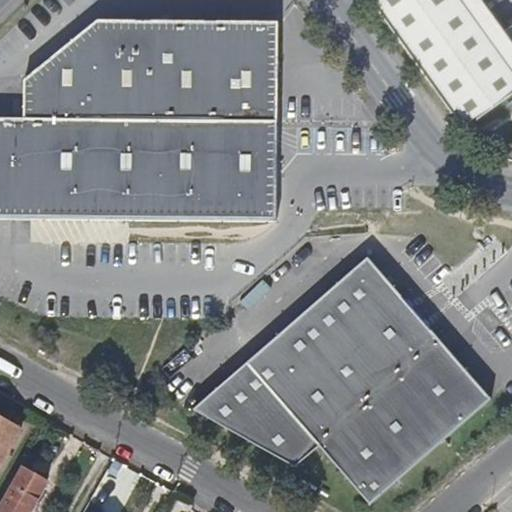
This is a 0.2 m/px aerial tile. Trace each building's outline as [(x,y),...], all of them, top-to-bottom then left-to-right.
[(456,143),(511,101),(511,61),(467,0),(362,0),(359,14),(456,143)] [(0,147),(0,246),(273,247),(274,50),(100,50),(19,112),(19,147),(0,147)] [(324,467),(366,511),(387,511),(491,414),(364,280),(199,434),(302,489),(324,467)] [(254,308),(273,291),(264,281),(245,298),(254,308)] [(0,467),(20,432),(0,420),(0,467)] [(31,511),(47,486),(22,471),(0,509),(0,511),(31,511)]
